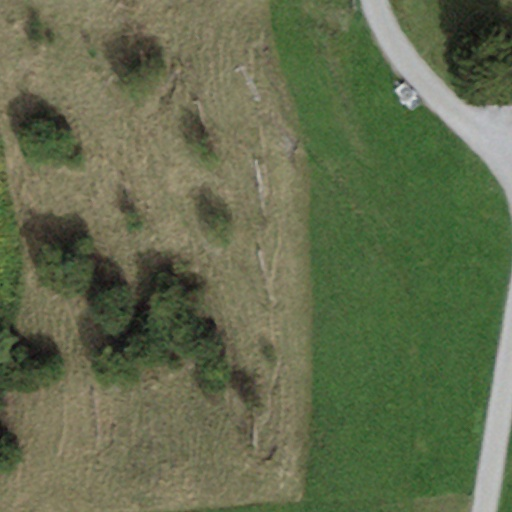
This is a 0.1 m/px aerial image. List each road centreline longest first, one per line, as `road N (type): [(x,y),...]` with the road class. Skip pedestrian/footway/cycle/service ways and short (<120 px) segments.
road 1 (residential): [(511,151),(430,91),(395,50),(372,0)]
road 2 (residential): [(511,339),(485,511)]
